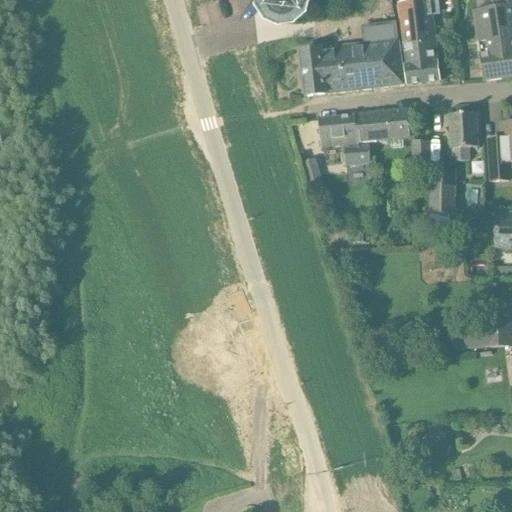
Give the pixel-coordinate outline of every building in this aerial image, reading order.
[(295,12),(296,11),(298,4),(298,0),(266,0),(267,3),(267,7),(268,8),(272,13),(275,15),(280,17),(282,17),(290,15),(295,12)] [(396,0),(397,7),(407,87),(440,83),(431,3),(425,3),(424,0),(396,0)] [(511,0),(496,0),(498,12),(476,15),(485,82),(511,78),(511,0)] [(360,18),(363,46),(302,53),(306,99),(405,87),(398,42),(393,14),(360,18)] [(412,114),(356,118),(359,145),(415,140),(412,114)] [(450,118),(453,152),(454,164),(469,163),(470,151),(479,150),(477,116),(450,118)] [(359,145),(356,118),(320,121),(322,149),(359,145)] [(511,125),(502,126),(504,153),(490,154),(492,184),(511,183),(510,171),(511,170),(511,125)] [(431,144),(413,143),(412,173),(430,172),(431,144)] [(344,148),(344,151),(346,169),(372,166),(370,146),(344,148)] [(319,176),(316,161),(303,164),(307,179),(319,176)] [(456,167),(431,166),(429,217),(455,218),(456,167)] [(495,252),(511,252),(511,216),(496,216),(495,252)] [(452,259),(451,238),(439,239),(440,259),(452,259)] [(511,325),(511,324),(486,325),(464,325),(465,338),(454,338),(454,351),(487,351),(487,349),(511,348),(511,325)]
